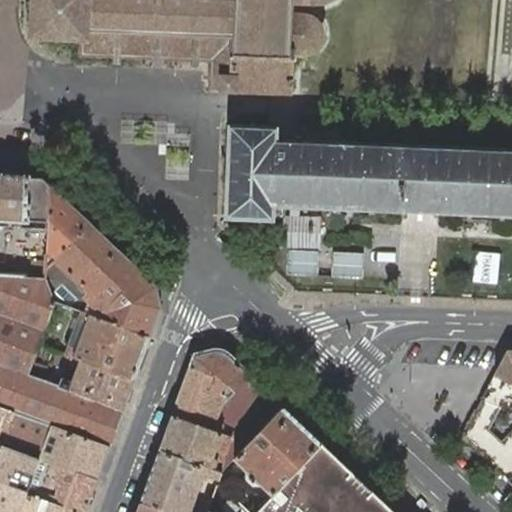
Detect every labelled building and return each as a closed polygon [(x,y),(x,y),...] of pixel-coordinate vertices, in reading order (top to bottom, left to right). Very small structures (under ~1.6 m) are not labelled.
[(211,88),(233,89),(291,91),(291,61),(297,61),(298,53),(309,51),(315,48),(320,42),(323,35),(323,28),(320,21),(316,16),(315,15),(308,11),(308,0),(36,0),(35,23),(32,23),(31,31),(35,32),(34,35),(43,35),(43,30),(72,30),(72,33),(83,33),(82,50),(79,50),(79,54),(81,54),(81,56),(85,57),(85,54),(97,54),(97,57),(101,57),(101,54),(113,55),(112,63),(121,64),(122,55),(135,55),(135,59),(139,59),(139,56),(152,56),(152,65),(161,65),(161,57),(175,57),(175,60),(178,60),(178,57),(191,58),(191,65),(199,66),(199,58),(212,58),(211,88)] [(229,176),(228,214),(283,216),(283,205),(420,210),(511,213),(511,147),(289,138),(280,138),(280,126),(265,126),(231,125),(230,162),(226,162),(225,176),(229,176)] [(0,218),(27,220),(29,176),(29,174),(0,172),(0,218)] [(29,176),(27,220),(48,221),(50,183),(42,176),(29,176)] [(156,284),(50,183),(48,221),(46,276),(55,301),(81,310),(150,335),(161,306),(156,284)] [(296,245),(322,246),(323,215),(297,213),(296,245)] [(0,405),(14,410),(52,424),(109,445),(123,408),(69,388),(59,385),(29,374),(55,301),(46,276),(0,273),(0,405)] [(135,377),(150,335),(81,310),(65,352),(70,354),(135,377)] [(283,404),(230,354),(214,349),(195,353),(160,448),(206,465),(208,466),(220,471),(221,471),(234,457),(257,432),(283,404)] [(511,382),(511,349),(508,350),(495,373),(511,382)] [(123,408),(135,377),(70,354),(67,363),(77,366),(71,381),(61,377),(59,385),(69,388),(123,408)] [(511,410),(511,382),(495,373),(482,399),(501,407),(511,410)] [(467,442),(509,482),(511,478),(511,429),(503,440),(489,428),(501,407),(482,399),(466,430),(467,442)] [(261,482),(272,493),(321,441),(283,404),(257,432),(234,457),(246,468),(246,476),(252,481),(261,482)] [(0,433),(5,435),(14,410),(0,405),(0,433)] [(40,458),(52,424),(14,410),(5,435),(0,449),(0,511),(19,511),(27,492),(30,485),(40,458)] [(97,478),(109,445),(52,424),(40,458),(48,461),(97,478)] [(299,511),(396,511),(321,441),(272,493),(296,508),(299,511)] [(160,448),(141,500),(174,511),(189,511),(203,473),(217,478),(220,471),(208,466),(206,465),(160,448)] [(83,511),(84,511),(97,478),(48,461),(38,487),(30,485),(27,492),(35,495),(83,511)] [(174,511),(141,500),(137,511),(250,511),(247,509),(216,480),(204,511),(174,511)] [(83,511),(35,495),(27,492),(19,511),(83,511)] [(294,511),(296,508),(272,493),(253,511),(294,511)]
